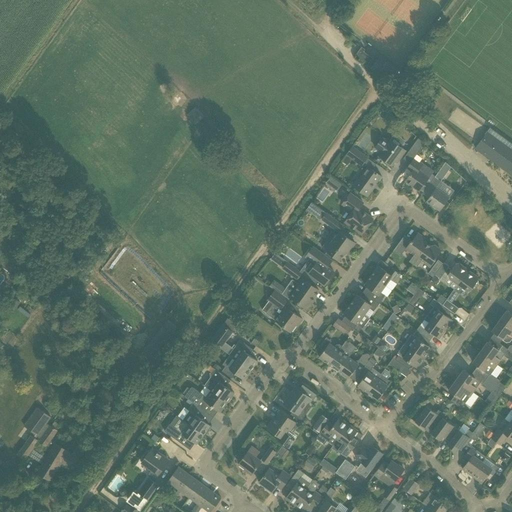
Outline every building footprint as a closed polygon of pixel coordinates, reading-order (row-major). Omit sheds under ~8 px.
[(355,55),(359,58),(364,52),(365,50),(362,47),(355,55)] [(379,57),(371,67),(375,70),(373,72),(382,79),(384,76),(396,85),(403,75),(379,57)] [(196,106),(186,114),(195,124),(205,116),(196,106)] [(511,143),(491,128),(475,149),(511,175),(511,143)] [(379,157),(392,166),(396,160),(398,162),(406,151),(391,140),(389,143),(382,138),(375,148),(382,153),(379,157)] [(410,149),(417,154),(425,143),(418,138),(410,149)] [(352,147),(346,155),(350,157),(361,166),(367,158),(352,147)] [(411,173),(405,181),(419,191),(429,176),(420,169),(423,165),(414,158),(406,169),(411,173)] [(445,162),(435,176),(442,181),(451,168),(445,162)] [(367,166),(352,186),(359,191),(367,197),(372,190),(371,189),(374,184),(376,185),(382,177),(374,171),(372,170),(367,166)] [(426,201),(440,211),(449,198),(436,188),(442,181),(435,176),(423,194),(429,198),(426,201)] [(331,177),(326,183),(336,190),(337,191),(341,185),(331,177)] [(354,228),(362,234),(373,219),(359,209),(363,203),(355,197),(350,194),(342,204),(352,212),(345,222),(354,228)] [(310,205),(305,211),(306,211),(319,221),(320,221),(321,221),(321,220),(325,214),(322,212),(322,213),(310,204),(310,205)] [(321,220),(338,232),(343,225),(326,213),(325,214),(321,220)] [(326,243),(322,248),(326,252),(331,255),(339,261),(345,253),(348,248),(350,250),(355,243),(347,237),(340,233),(338,236),(331,232),(324,241),(326,243)] [(409,262),(413,265),(427,245),(423,242),(424,240),(424,238),(418,234),(412,241),(404,235),(394,249),(399,253),(404,247),(414,255),(409,262)] [(413,265),(417,267),(422,260),(430,266),(436,258),(435,258),(441,251),(435,246),(432,246),(431,248),(427,245),(413,265)] [(318,280),(325,285),(334,272),(327,267),(332,261),(313,247),(305,257),(310,261),(305,268),(304,274),(303,275),(316,283),(318,280)] [(282,269),(298,280),(303,273),(288,261),(287,262),(283,259),(278,265),(283,268),(282,269)] [(428,274),(433,277),(435,274),(435,275),(443,264),(438,260),(428,274)] [(435,275),(440,279),(449,267),(444,263),(443,264),(435,275)] [(449,286),(454,289),(467,272),(466,269),(459,264),(455,264),(450,272),(448,274),(449,278),(453,281),(449,286)] [(377,267),(371,276),(385,286),(386,285),(390,279),(395,283),(400,275),(397,272),(389,266),(385,271),(378,266),(377,267)] [(454,289),(454,290),(458,293),(463,296),(467,291),(471,290),(475,285),(478,284),(477,277),(470,272),(467,272),(454,289)] [(371,276),(364,285),(371,290),(367,295),(379,304),(385,296),(381,292),(385,286),(371,276)] [(299,303),(307,309),(313,301),(312,300),(319,291),(311,285),(302,279),(299,284),(292,280),(282,294),(288,299),(290,297),(299,303)] [(274,280),(269,286),(274,290),(281,295),(285,289),(274,280)] [(412,283),(407,290),(414,295),(419,288),(412,283)] [(274,290),(267,300),(269,301),(283,311),(276,321),(282,326),(290,332),(296,325),(297,326),(300,323),(302,319),(295,314),(283,305),(286,302),(287,300),(281,295),(274,290)] [(350,305),(364,315),(369,308),(373,312),(379,304),(367,295),(364,300),(357,295),(350,305)] [(413,297),(408,302),(414,307),(418,301),(413,297)] [(430,312),(427,316),(446,330),(453,320),(447,317),(451,311),(443,305),(442,305),(437,301),(434,299),(430,304),(433,307),(430,312)] [(446,301),(443,305),(451,311),(455,314),(458,309),(456,307),(451,304),(446,300),(446,301)] [(350,305),(343,314),(345,316),(350,319),(346,324),(350,327),(358,333),(362,328),(363,328),(370,319),(364,315),(350,305)] [(392,308),(395,314),(401,311),(398,305),(392,308)] [(20,306),(17,310),(28,318),(31,315),(20,306)] [(499,321),(511,330),(511,314),(507,310),(499,321)] [(416,331),(430,341),(434,335),(439,339),(446,330),(427,316),(424,320),(416,331)] [(332,326),(346,336),(352,329),(338,318),(332,326)] [(211,341),(221,348),(237,326),(227,319),(211,341)] [(137,359),(153,372),(184,333),(168,320),(137,359)] [(502,340),(506,343),(510,342),(511,338),(511,330),(499,321),(492,331),(503,339),(502,340)] [(411,334),(404,344),(410,348),(416,353),(425,359),(432,349),(427,345),(423,343),(427,338),(416,331),(413,336),(411,334)] [(319,357),(329,365),(342,346),(340,344),(336,345),(334,347),(330,343),(331,341),(326,337),(319,347),(324,351),(319,357)] [(251,343),(256,346),(259,342),(254,338),(251,343)] [(236,360),(250,371),(257,361),(249,355),(253,350),(240,340),(235,346),(236,346),(230,355),(236,360)] [(329,365),(338,372),(349,358),(356,347),(346,340),(342,346),(329,365)] [(382,341),(378,346),(384,349),(387,344),(382,341)] [(480,352),(497,365),(504,356),(504,354),(499,350),(496,348),(487,342),(480,352)] [(399,355),(395,360),(403,366),(406,367),(409,363),(412,365),(418,369),(425,359),(416,353),(410,348),(404,344),(397,354),(399,355)] [(500,349),(499,350),(504,354),(508,350),(507,349),(502,346),(500,349)] [(480,352),(472,363),(477,366),(489,374),(490,373),(490,374),(497,365),(480,352)] [(338,372),(348,379),(354,371),(356,369),(360,372),(359,374),(372,357),(368,354),(363,355),(359,360),(354,362),(349,358),(338,372)] [(358,386),(368,393),(381,375),(372,368),(377,362),(371,358),(372,357),(359,374),(364,378),(358,386)] [(403,366),(395,360),(393,358),(389,364),(399,372),(403,366)] [(236,374),(244,380),(250,371),(236,360),(230,369),(226,366),(222,371),(232,379),(236,374)] [(212,376),(205,387),(211,391),(227,403),(234,393),(226,387),(230,380),(222,375),(214,369),(211,373),(212,376)] [(368,393),(378,400),(390,382),(387,380),(389,376),(389,372),(385,369),(381,375),(368,393)] [(456,380),(473,393),(481,382),(463,370),(456,380)] [(489,374),(485,379),(486,380),(496,387),(499,382),(500,381),(495,377),(490,374),(490,373),(489,374)] [(481,385),(498,397),(502,391),(496,387),(486,380),(485,379),(481,385)] [(451,401),(461,409),(466,403),(473,393),(456,380),(448,391),(455,395),(451,401)] [(499,382),(496,387),(502,391),(506,387),(499,382)] [(296,388),(284,404),(293,411),(291,414),(301,422),(305,416),(301,412),(307,403),(310,405),(313,400),(317,395),(303,385),(300,390),(296,388)] [(191,387),(185,396),(193,402),(193,403),(206,412),(211,406),(220,412),(227,403),(211,391),(206,398),(200,393),(191,387)] [(204,434),(206,435),(210,429),(208,428),(210,426),(201,419),(206,412),(193,403),(188,410),(189,411),(183,420),(203,435),(204,434)] [(163,407),(160,411),(165,415),(168,410),(163,407)] [(431,434),(434,430),(434,431),(443,418),(445,415),(438,410),(435,414),(426,407),(415,422),(423,429),(426,425),(433,431),(431,434)] [(17,455),(25,460),(30,451),(38,442),(50,425),(46,423),(51,417),(38,408),(25,427),(33,433),(17,455)] [(277,440),(289,449),(296,440),(286,433),(289,429),(291,430),(296,424),(281,412),(274,422),(272,420),(267,428),(279,437),(277,440)] [(320,433),(316,438),(324,444),(330,436),(337,441),(348,424),(339,418),(333,426),(328,422),(322,430),(320,433)] [(447,446),(450,442),(459,430),(443,418),(434,431),(434,430),(431,434),(440,441),(442,437),(449,443),(447,446)] [(169,424),(164,431),(167,434),(176,440),(181,443),(186,437),(196,444),(203,435),(183,420),(176,429),(170,425),(169,424)] [(495,433),(504,440),(507,436),(511,439),(511,424),(510,422),(503,432),(498,428),(495,433)] [(458,449),(466,454),(471,447),(478,438),(486,427),(480,423),(472,433),(469,430),(465,435),(459,430),(450,442),(447,446),(456,452),(458,449)] [(339,452),(347,457),(357,443),(352,439),(358,431),(348,424),(333,446),(332,448),(338,452),(339,452)] [(38,473),(50,480),(60,463),(76,471),(82,460),(67,452),(68,452),(55,444),(55,445),(52,442),(50,441),(58,431),(50,425),(38,442),(46,447),(47,446),(48,447),(52,449),(38,473)] [(315,425),(313,429),(318,433),(319,433),(322,429),(316,425),(315,425)] [(490,430),(486,436),(490,439),(494,434),(490,430)] [(504,440),(495,433),(491,438),(500,445),(504,440)] [(0,460),(5,465),(21,447),(11,438),(0,449),(0,460)] [(261,459),(268,464),(276,453),(272,450),(276,444),(271,441),(267,447),(269,449),(261,459)] [(277,454),(285,458),(289,450),(281,445),(277,454)] [(312,445),(306,453),(312,457),(316,451),(314,450),(316,448),(312,445)] [(245,470),(251,475),(261,462),(255,458),(259,452),(252,447),(239,464),(246,469),(245,470)] [(362,463),(371,469),(382,454),(373,447),(369,452),(362,447),(355,457),(362,462),(362,463)] [(462,469),(470,475),(484,456),(471,447),(466,454),(464,456),(469,460),(462,469)] [(149,476),(155,480),(169,460),(152,448),(141,463),(153,471),(149,476)] [(242,449),(239,455),(243,458),(247,452),(242,449)] [(470,475),(482,483),(490,472),(495,465),(484,456),(470,475)] [(309,457),(303,464),(311,470),(317,463),(309,457)] [(338,469),(335,472),(345,479),(355,466),(345,459),(338,469)] [(385,461),(374,475),(379,479),(382,474),(395,483),(399,478),(404,470),(399,466),(398,467),(391,462),(389,464),(385,461)] [(495,465),(490,472),(493,475),(499,468),(495,465)] [(334,475),(335,472),(337,471),(338,469),(333,466),(329,471),(334,475)] [(167,482),(178,490),(189,475),(178,467),(172,475),(167,482)] [(259,483),(272,492),(276,486),(281,490),(287,482),(291,477),(282,471),(279,475),(270,468),(265,475),(259,483)] [(291,490),(285,498),(295,505),(306,490),(297,483),(304,473),(299,469),(292,478),(286,486),(291,490)] [(178,490),(189,498),(200,483),(189,475),(178,490)] [(138,493),(148,500),(159,485),(149,478),(138,493)] [(403,489),(411,495),(419,484),(410,479),(403,489)] [(189,498),(199,505),(210,490),(200,483),(189,498)] [(323,485),(318,491),(324,496),(327,491),(329,489),(323,485)] [(390,487),(383,496),(385,497),(386,497),(390,501),(398,489),(393,486),(391,485),(390,487)] [(331,487),(325,494),(330,498),(336,491),(331,487)] [(199,505),(208,511),(211,511),(221,498),(210,490),(199,505)] [(306,490),(295,505),(304,511),(310,504),(315,508),(321,499),(323,497),(315,491),(312,495),(306,490)] [(127,500),(141,511),(148,501),(134,491),(127,500)] [(396,499),(401,503),(406,497),(400,494),(396,499)] [(436,497),(428,507),(434,511),(444,511),(449,506),(436,497)] [(388,509),(391,511),(397,511),(403,504),(401,503),(396,499),(395,498),(392,503),(388,509)] [(340,511),(336,509),(336,508),(326,501),(321,508),(317,511),(340,511)] [(355,511),(361,505),(355,501),(348,510),(347,511),(346,511),(355,511)]
